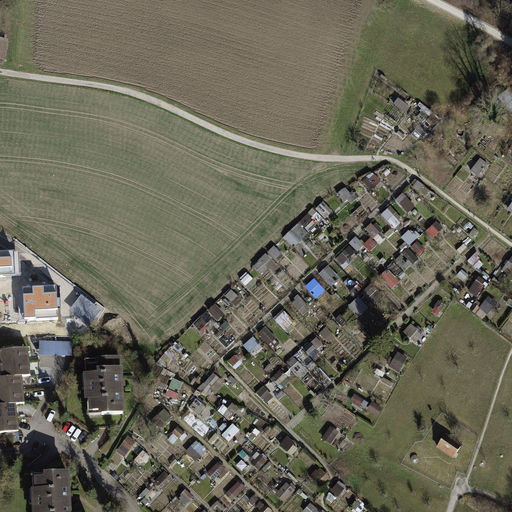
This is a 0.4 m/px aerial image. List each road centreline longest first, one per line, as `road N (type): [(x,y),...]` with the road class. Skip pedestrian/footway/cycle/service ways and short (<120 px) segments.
road 1 (track): [(511,247),(387,161),(268,148),(129,92),(0,71)]
road 2 (residential): [(134,511),(33,426)]
